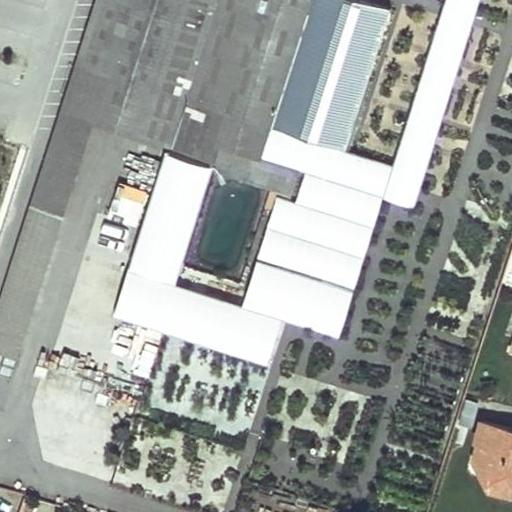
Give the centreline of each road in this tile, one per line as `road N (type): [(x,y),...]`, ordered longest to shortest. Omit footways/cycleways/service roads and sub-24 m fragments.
road 1 (unknown): [(342,511),(376,481),(511,12)]
road 2 (unknown): [(0,468),(167,511)]
road 3 (unknown): [(22,98),(0,251)]
